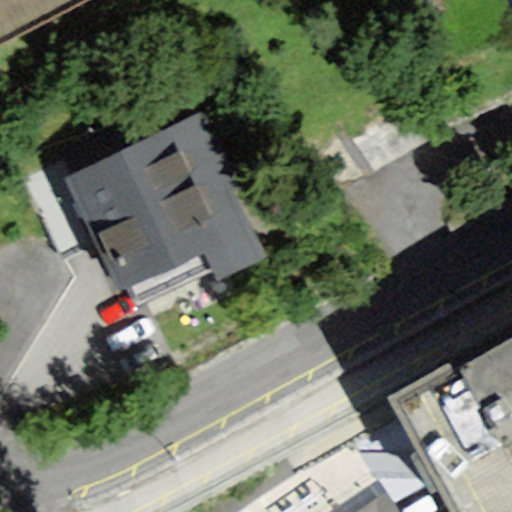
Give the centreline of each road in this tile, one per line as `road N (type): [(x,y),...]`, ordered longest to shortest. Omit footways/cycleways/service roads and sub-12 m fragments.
road 1 (residential): [(54,470),(120,444),(427,285)]
road 2 (residential): [(511,124),(450,153),(413,187),(407,228),(427,285)]
